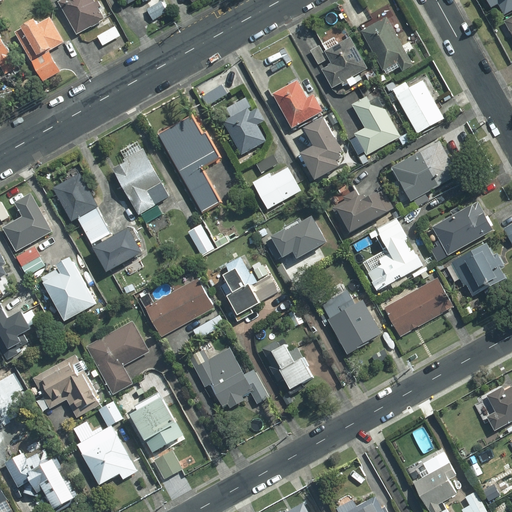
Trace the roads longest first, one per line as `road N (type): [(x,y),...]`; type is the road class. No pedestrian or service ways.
road 1 (residential): [(192,511),(511,335)]
road 2 (secondary): [(0,154),(278,0)]
road 3 (residential): [(511,136),(436,0)]
